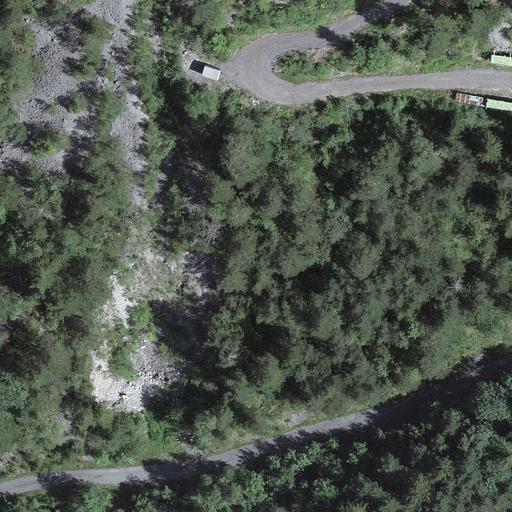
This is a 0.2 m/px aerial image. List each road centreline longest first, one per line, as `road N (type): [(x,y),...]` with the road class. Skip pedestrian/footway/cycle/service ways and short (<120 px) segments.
road 1 (track): [(0,490),(236,458),(511,363)]
road 2 (track): [(511,80),(270,89),(257,73),(270,48),(342,28),(393,0)]
